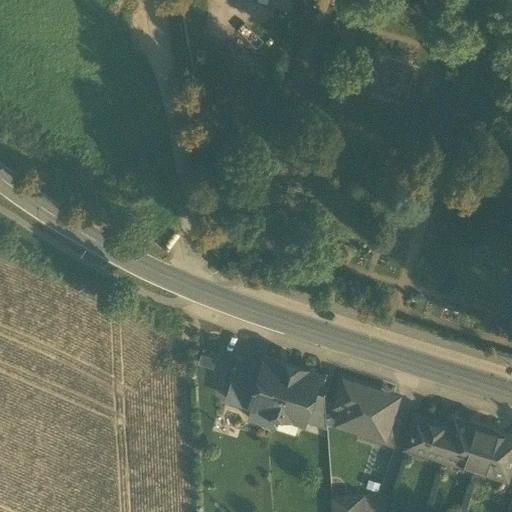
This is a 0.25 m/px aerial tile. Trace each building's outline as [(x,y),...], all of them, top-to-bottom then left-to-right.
[(246,0),(291,14),(295,0),(246,0)] [(273,426),(277,414),(292,366),(265,358),(262,367),(253,396),(250,406),(252,406),(249,418),(273,426)] [(230,389),(253,396),(262,367),(239,360),(230,389)] [(318,375),(292,366),(277,414),(303,422),(304,421),(313,392),(318,375)] [(384,435),(385,435),(391,417),(396,401),(360,390),(362,386),(344,381),(336,405),(343,407),(338,423),(363,431),(364,428),(384,435)] [(227,399),(250,406),(253,396),(230,389),(227,399)] [(304,421),(326,428),(326,427),(324,397),(325,396),(313,392),(304,421)] [(382,443),(394,447),(403,420),(391,417),(385,435),(384,435),(382,443)] [(407,446),(443,457),(451,433),(428,425),(429,421),(416,417),(407,446)] [(443,458),(506,478),(511,458),(511,436),(456,419),(451,433),(443,457),(443,458)] [(331,498),(332,511),(364,511),(363,496),(331,498)]
